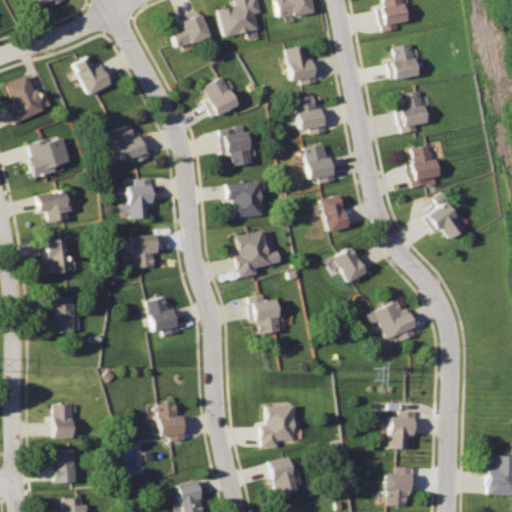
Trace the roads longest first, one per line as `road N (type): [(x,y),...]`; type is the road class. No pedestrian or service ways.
road 1 (residential): [(446,511),(446,325),(437,297),(379,220),(333,0)]
road 2 (residential): [(103,0),(170,118),(183,157),(234,511)]
road 3 (residential): [(16,511),(13,346),(0,222)]
